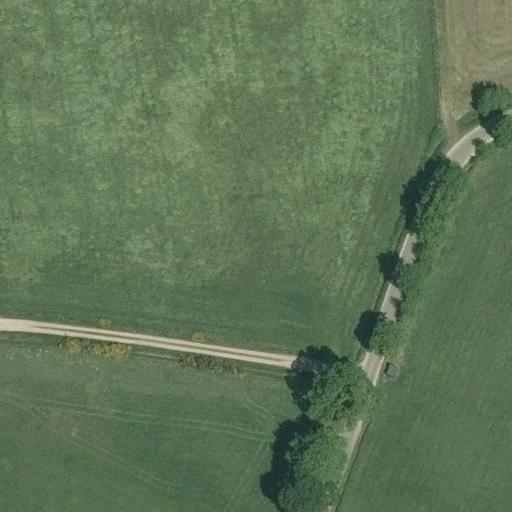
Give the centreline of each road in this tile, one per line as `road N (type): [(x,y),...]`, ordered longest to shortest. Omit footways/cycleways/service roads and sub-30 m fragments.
road 1 (unclassified): [(320,511),(433,201),(454,163),(511,122)]
road 2 (track): [(0,326),(372,375)]
